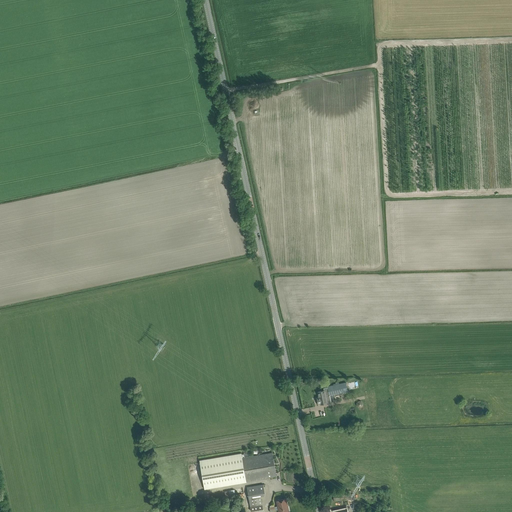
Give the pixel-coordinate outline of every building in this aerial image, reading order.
[(319,398),(317,399),(318,405),(331,402),(329,396),(333,395),(333,396),(340,395),(340,393),(358,389),(356,380),(327,386),(327,388),(323,388),(324,391),(318,392),(319,398)] [(276,476),(272,453),(242,458),(241,453),(200,460),(205,489),(246,482),(246,481),(276,476)] [(265,495),(263,484),(247,486),(251,506),(263,504),(261,496),(265,495)] [(348,491),(348,494),(333,494),(334,500),(354,499),(354,493),(351,493),(351,490),(348,491)] [(289,511),(286,499),(286,498),(281,499),(277,500),(279,511),(288,511),(289,511)]
